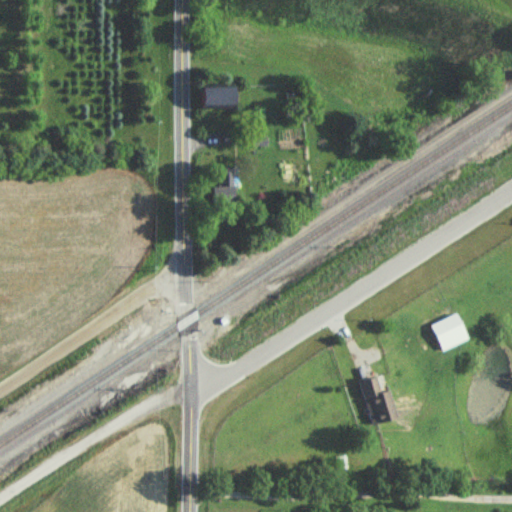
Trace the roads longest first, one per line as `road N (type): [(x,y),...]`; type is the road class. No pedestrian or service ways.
road 1 (tertiary): [(189,511),(182,0)]
road 2 (residential): [(190,405),(511,195)]
road 3 (residential): [(0,390),(143,294),(187,277)]
